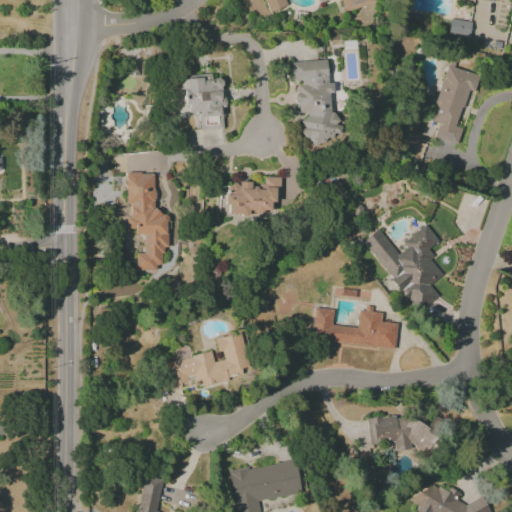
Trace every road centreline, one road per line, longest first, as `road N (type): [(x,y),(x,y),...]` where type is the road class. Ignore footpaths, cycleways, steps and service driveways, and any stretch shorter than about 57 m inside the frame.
road 1 (tertiary): [(64,511),(70,56)]
road 2 (residential): [(511,184),(481,274),(470,371),(511,461)]
road 3 (residential): [(470,371),(409,384),(315,380),(206,433)]
road 4 (residential): [(58,33),(182,8)]
